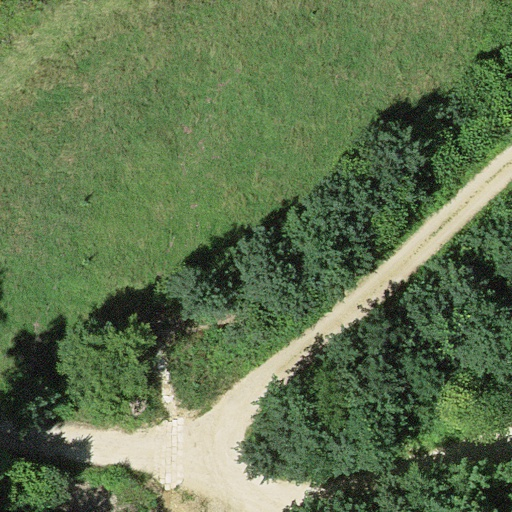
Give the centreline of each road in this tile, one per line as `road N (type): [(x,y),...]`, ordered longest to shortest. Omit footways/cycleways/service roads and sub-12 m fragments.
road 1 (track): [(222,455),(234,412),(269,376),(511,166)]
road 2 (track): [(511,438),(274,500),(238,492),(222,455)]
road 3 (track): [(222,455),(0,429)]
